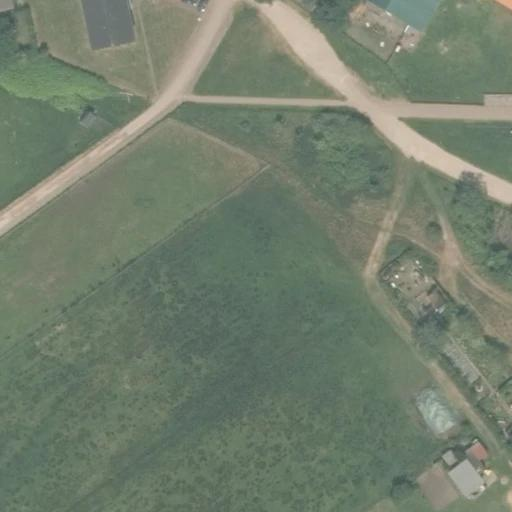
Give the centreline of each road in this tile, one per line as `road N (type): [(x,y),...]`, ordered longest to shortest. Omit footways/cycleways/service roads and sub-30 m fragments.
road 1 (track): [(397,135),(441,232),(447,290),(511,366)]
road 2 (track): [(0,225),(166,100)]
road 3 (track): [(365,107),(433,159),(511,194)]
road 4 (residential): [(253,0),(365,107)]
road 5 (track): [(365,107),(511,112)]
